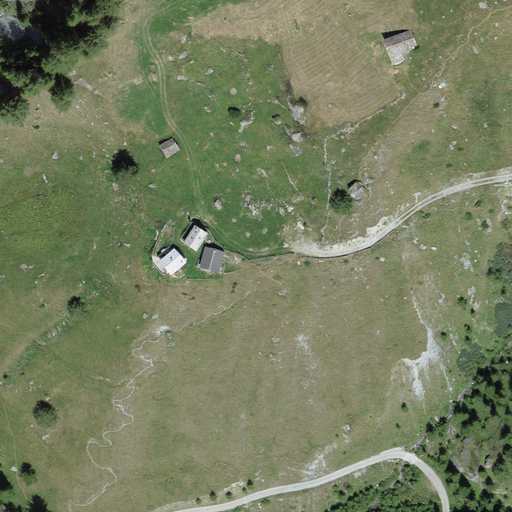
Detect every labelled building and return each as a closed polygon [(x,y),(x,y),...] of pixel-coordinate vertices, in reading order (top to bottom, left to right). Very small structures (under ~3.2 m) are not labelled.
[(411,30),(384,39),(392,63),(404,59),(401,50),(416,45),(411,30)] [(171,139),(161,145),(168,156),(173,153),(178,149),(171,139)] [(206,233),(194,226),(185,242),(196,250),(204,237),(206,233)] [(222,251),(206,247),(205,253),(201,267),(218,271),(222,251)] [(184,262),(175,250),(161,262),(171,273),(182,264),(184,262)]
